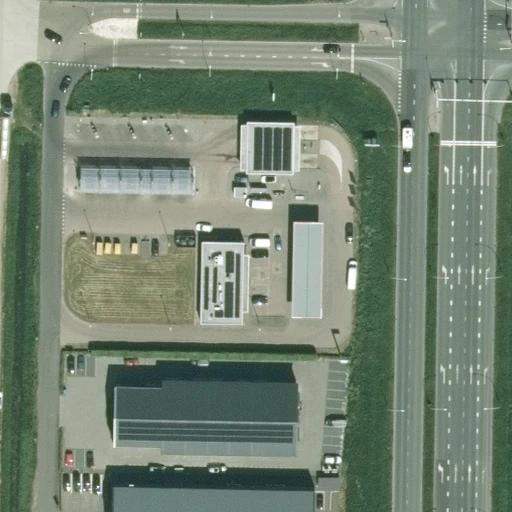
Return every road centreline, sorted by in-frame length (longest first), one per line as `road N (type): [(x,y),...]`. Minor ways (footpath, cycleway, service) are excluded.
road 1 (primary): [(466,511),(471,53)]
road 2 (primary): [(413,54),(406,511)]
road 3 (unclassified): [(416,14),(0,7)]
road 4 (unclassified): [(0,50),(413,54)]
